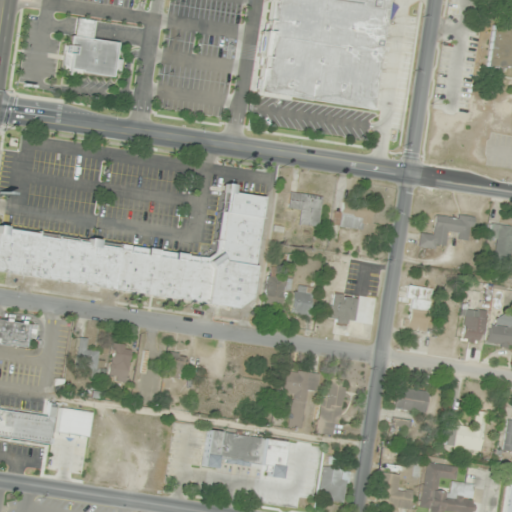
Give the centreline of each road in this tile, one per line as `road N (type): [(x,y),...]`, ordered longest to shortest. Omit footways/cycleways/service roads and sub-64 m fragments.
road 1 (tertiary): [(511,190),(0,112)]
road 2 (residential): [(511,373),(0,297)]
road 3 (residential): [(434,0),(360,511)]
road 4 (residential): [(192,511),(0,482)]
